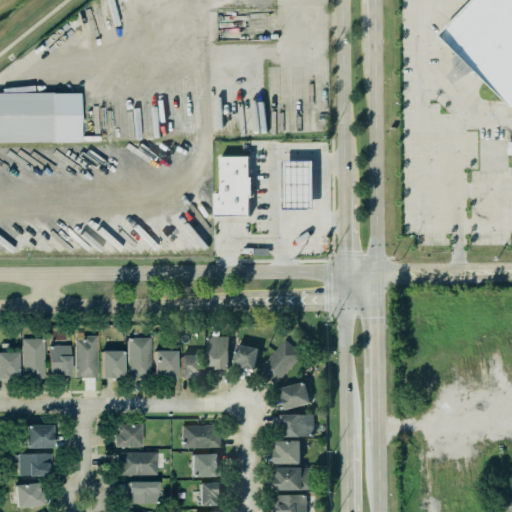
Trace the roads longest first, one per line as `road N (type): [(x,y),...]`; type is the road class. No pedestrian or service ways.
road 1 (secondary): [(348,275),(0,276)]
road 2 (residential): [(245,403),(0,405)]
road 3 (secondary): [(377,275),(375,58)]
road 4 (secondary): [(341,0),(346,186)]
road 5 (secondary): [(0,305),(181,304)]
road 6 (secondary): [(181,304),(348,303)]
road 7 (secondary): [(348,303),(349,432)]
road 8 (secondary): [(378,397),(377,275)]
